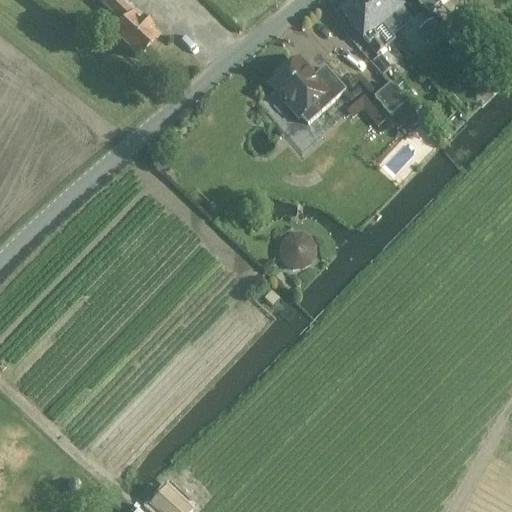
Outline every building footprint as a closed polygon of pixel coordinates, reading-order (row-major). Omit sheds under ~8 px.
[(117,0),(108,0),(102,7),(121,25),(111,35),(138,61),(155,43),(154,41),(158,38),(117,0)] [(386,48),(379,39),(375,34),(384,27),(361,0),(358,0),(342,13),(369,47),(377,56),(386,48)] [(361,0),(384,27),(385,28),(388,30),(392,31),(394,30),(399,27),(402,25),(404,21),(404,17),(403,14),(402,12),(405,10),(396,0),(361,0)] [(415,0),(421,7),(427,14),(445,0),(415,0)] [(432,44),(444,31),(430,18),(419,31),(432,44)] [(481,86),(490,95),(498,85),(489,77),(494,72),(492,70),(498,64),(486,53),(473,68),(456,53),(450,60),(467,74),(464,78),(477,90),(481,86)] [(275,83),(272,85),(291,107),(291,112),(296,118),(301,118),(308,126),(346,92),(325,69),(314,79),(298,62),(287,72),(281,71),(275,77),(275,83)] [(406,105),(390,85),(374,98),(390,118),(394,115),(406,105)] [(377,128),(384,122),(364,97),(345,111),(353,120),(364,112),(377,128)] [(406,105),(394,115),(409,133),(420,124),(406,105)] [(282,240),(277,249),(278,259),(283,268),(292,273),(302,272),(311,267),(316,258),(315,248),(310,239),(301,234),(291,235),(282,240)] [(148,506),(155,511),(190,511),(165,488),(148,506)]
